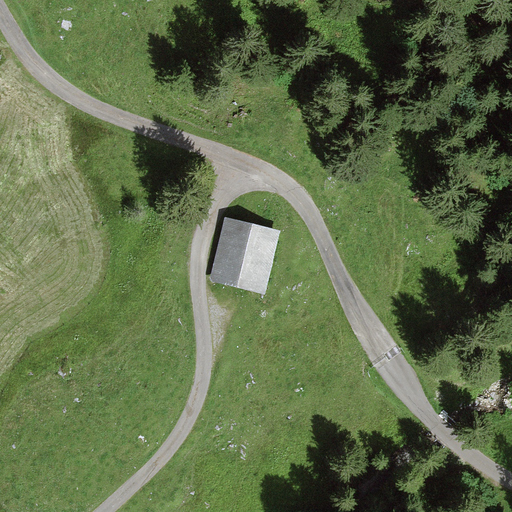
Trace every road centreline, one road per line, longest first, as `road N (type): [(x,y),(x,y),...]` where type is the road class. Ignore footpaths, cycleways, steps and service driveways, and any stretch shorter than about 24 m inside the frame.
road 1 (unclassified): [(262,167),(309,208),(383,357),(457,443),(511,475)]
road 2 (track): [(262,167),(208,232),(201,388),(175,441),(102,511)]
road 3 (unclassified): [(262,167),(79,99),(18,41),(0,6)]
